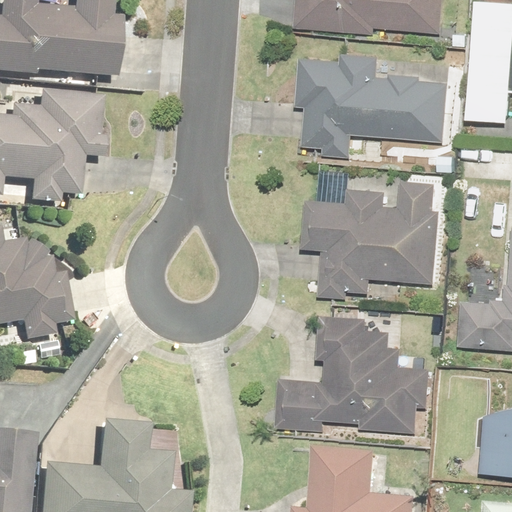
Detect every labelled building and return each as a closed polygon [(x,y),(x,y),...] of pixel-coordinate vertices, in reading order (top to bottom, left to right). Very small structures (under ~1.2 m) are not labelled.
[(0,74),(116,79),(118,24),(110,23),(110,0),(77,0),(77,9),(0,6),(0,74)] [(446,0),(304,0),(302,29),(316,30),(315,35),(375,40),(376,28),(444,33),(446,0)] [(511,1),(490,0),(479,0),(470,123),(511,126),(511,1)] [(381,82),(382,64),(354,61),(309,57),(301,151),(356,156),(357,140),(449,147),(454,88),(381,82)] [(23,109),(23,119),(0,117),(0,200),(5,201),(6,178),(19,179),(19,182),(29,183),(27,201),(69,205),(71,185),(84,186),(86,152),(100,153),(102,123),(99,123),(100,101),(38,97),(38,110),(23,109)] [(328,173),(326,198),(315,197),(311,249),(323,250),(321,275),(326,276),(325,295),(369,299),(370,279),(441,284),(449,182),(328,173)] [(0,321),(8,321),(8,324),(24,326),(25,342),(56,338),(54,325),(73,321),(61,273),(50,260),(37,247),(4,244),(0,236),(0,321)] [(511,240),(506,307),(466,303),(462,346),(511,351),(511,240)] [(288,428),(416,439),(418,409),(427,410),(430,372),(399,370),(400,352),(391,352),(393,336),(369,334),(369,325),(330,322),(324,389),(292,386),(288,428)] [(511,412),(489,410),(483,477),(511,479),(511,412)] [(185,511),(187,503),(178,502),(180,487),(144,484),(149,432),(103,428),(99,481),(45,476),(41,511),(185,511)] [(0,511),(27,511),(33,462),(36,434),(0,429),(0,511)] [(380,459),(311,454),(306,511),(292,510),(291,511),(414,511),(415,501),(377,498),(380,459)]
